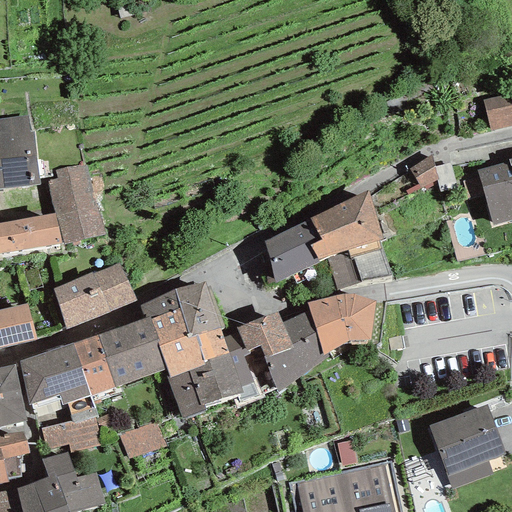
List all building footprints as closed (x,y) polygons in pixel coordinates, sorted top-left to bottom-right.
[(511,92),(482,100),(490,133),(511,127),(511,92)] [(0,118),(0,188),(40,184),(34,132),(30,133),(28,115),(0,118)] [(438,180),(431,155),(408,168),(421,189),(438,180)] [(511,170),(509,161),(476,170),(492,226),(511,220),(511,170)] [(86,164),(56,172),(58,179),(47,182),(55,213),(63,243),(64,245),(104,234),(86,164)] [(368,191),(310,219),(321,240),(309,245),(319,262),(327,259),(335,291),(390,277),(378,239),(383,239),(368,191)] [(55,213),(0,222),(0,253),(0,254),(63,243),(55,213)] [(310,219),(264,242),(274,283),(319,262),(309,245),(321,240),(310,219)] [(137,301),(118,263),(92,275),(110,312),(137,301)] [(91,272),(53,289),(65,330),(110,312),(92,275),(91,272)] [(204,282),(175,289),(189,336),(189,338),(195,336),(220,329),(225,327),(209,286),(206,287),(204,282)] [(157,343),(158,346),(189,336),(175,289),(139,305),(144,319),(150,317),(159,343),(157,343)] [(337,295),(307,303),(309,311),(316,331),(323,356),(327,354),(347,341),(369,340),(376,301),(354,295),(346,295),(337,295)] [(0,348),(37,340),(26,304),(0,310),(0,348)] [(277,311),(236,328),(238,331),(246,352),(260,347),(265,359),(292,348),(291,345),(282,323),(277,311)] [(309,311),(282,323),(291,345),(316,331),(309,311)] [(144,319),(96,336),(114,387),(118,386),(166,369),(158,346),(157,343),(159,343),(150,317),(144,319)] [(208,360),(221,399),(236,394),(239,402),(258,395),(242,354),(246,352),(238,331),(223,338),(220,329),(195,336),(202,361),(208,360)] [(323,356),(316,331),(291,345),(292,348),(265,359),(278,393),(328,356),(327,354),(323,356)] [(96,336),(72,344),(90,396),(92,404),(121,394),(118,386),(114,387),(96,336)] [(189,336),(158,346),(166,369),(169,376),(166,377),(181,419),(205,411),(204,405),(221,399),(208,360),(202,361),(195,336),(189,338),(189,336)] [(72,344),(19,361),(28,406),(60,396),(62,405),(66,404),(71,421),(72,423),(94,418),(97,417),(92,404),(90,396),(72,344)] [(15,365),(0,368),(0,426),(26,421),(15,365)] [(486,405),(429,425),(451,488),(493,473),(489,461),(505,455),(486,405)] [(69,444),(71,453),(101,445),(94,418),(72,423),(71,421),(40,429),(46,450),(69,444)] [(154,423),(118,434),(128,459),(165,447),(154,423)] [(23,431),(0,435),(0,448),(6,480),(20,477),(19,455),(28,453),(23,431)] [(67,452),(41,460),(47,478),(51,486),(57,484),(68,511),(76,511),(104,503),(96,473),(76,478),(67,452)] [(341,475),(348,511),(393,511),(384,466),(341,475)] [(302,511),(348,511),(341,475),(297,484),(302,511)] [(47,478),(16,490),(22,511),(68,511),(57,484),(51,486),(47,478)] [(22,511),(16,490),(6,491),(0,492),(0,511),(22,511)]
